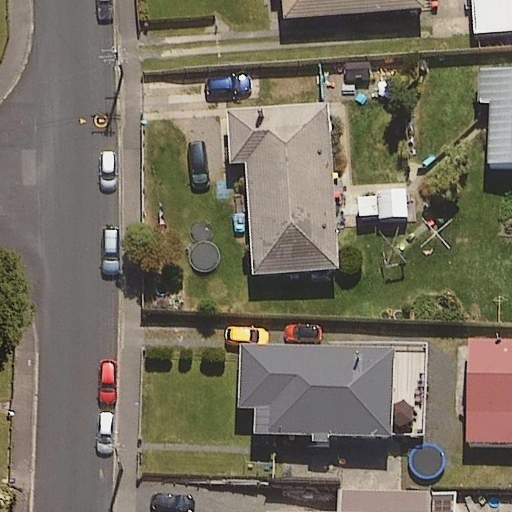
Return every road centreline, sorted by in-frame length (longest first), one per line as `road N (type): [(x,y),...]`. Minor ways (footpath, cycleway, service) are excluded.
road 1 (residential): [(70,511),(73,182)]
road 2 (residential): [(73,182),(70,0)]
